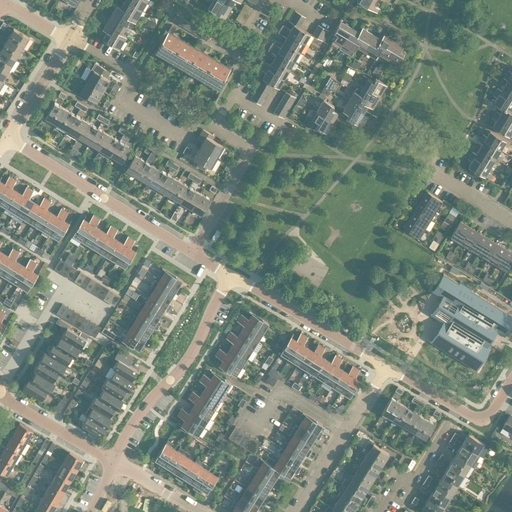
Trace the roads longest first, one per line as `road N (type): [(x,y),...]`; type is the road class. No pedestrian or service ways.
road 1 (residential): [(190,252),(249,148),(217,125),(231,98),(287,127)]
road 2 (residential): [(112,461),(145,405),(184,363),(230,276)]
road 3 (residential): [(190,252),(6,138)]
road 4 (residential): [(385,365),(230,276)]
road 5 (residential): [(294,511),(385,365)]
road 6 (residential): [(182,138),(118,100),(127,71),(69,40)]
road 7 (residential): [(0,387),(59,291),(103,312)]
road 8 (residential): [(112,461),(0,395)]
